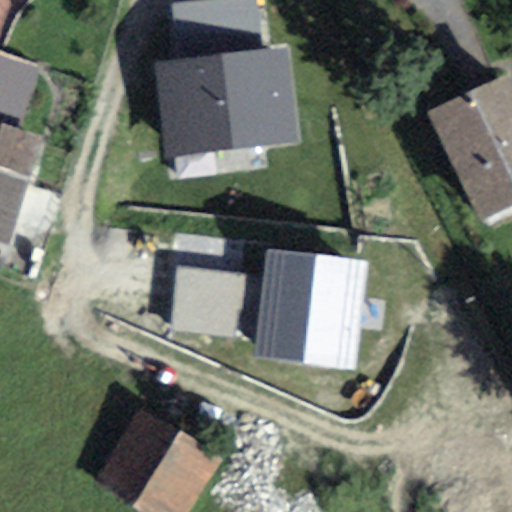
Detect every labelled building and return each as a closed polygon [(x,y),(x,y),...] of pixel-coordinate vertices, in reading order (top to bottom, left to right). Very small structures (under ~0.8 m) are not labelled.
[(286,59),(156,74),(167,169),(297,154),(286,59)] [(511,89),(511,87),(436,125),(490,232),(511,221),(511,89)] [(0,245),(7,248),(39,144),(1,132),(0,136),(0,245)] [(373,270),(266,254),(249,363),(357,379),(373,270)] [(129,511),(192,511),(220,464),(138,417),(94,492),(129,511)]
